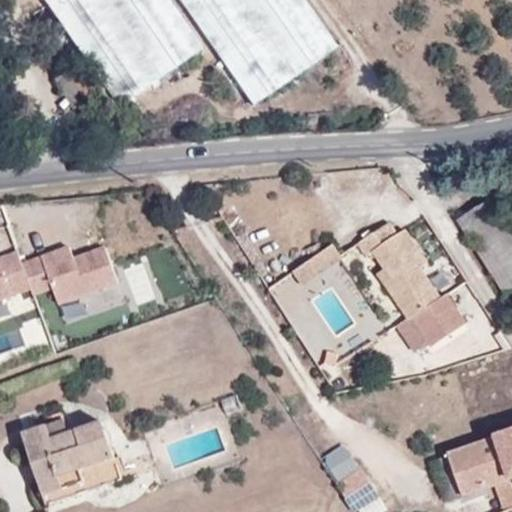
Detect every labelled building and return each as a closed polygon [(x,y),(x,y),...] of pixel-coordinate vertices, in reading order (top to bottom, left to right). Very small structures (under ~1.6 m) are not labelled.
[(201,48),(167,0),(43,0),(118,107),(201,48)] [(336,47),(303,0),(179,0),(252,105),(336,47)] [(511,288),(511,234),(489,199),(456,220),(505,293),(511,288)] [(412,315),(429,342),(432,346),(465,323),(445,294),(440,297),(420,268),(428,263),(405,229),(398,235),(389,223),(357,245),(365,257),(371,253),(383,270),(395,287),(387,292),(402,313),(406,319),(412,315)] [(313,233),(282,254),(293,271),(324,250),(313,233)] [(324,250),(293,271),(304,287),(343,261),(333,245),(324,250)] [(0,301),(30,291),(32,297),(52,290),(58,306),(117,285),(105,250),(73,262),(71,254),(60,258),(59,253),(21,267),(17,255),(0,261),(0,301)] [(60,258),(71,254),(69,250),(59,253),(60,258)] [(395,287),(383,270),(376,276),(387,292),(395,287)] [(391,321),(402,313),(387,292),(377,300),(391,321)] [(417,350),(429,342),(412,315),(406,319),(399,324),(417,350)] [(337,354),(327,352),(324,363),(336,365),(337,354)] [(236,395),(221,400),(226,415),(241,408),(236,395)] [(65,420),(25,433),(47,504),(121,480),(102,422),(68,433),(65,420)] [(446,435),(452,450),(471,444),(467,429),(446,435)] [(511,429),(471,444),(477,466),(502,458),(509,480),(511,479),(511,429)] [(494,486),(503,511),(504,511),(511,508),(511,490),(509,480),(502,458),(477,466),(471,444),(452,450),(452,452),(466,494),(494,486)] [(433,459),(446,501),(466,494),(452,452),(433,459)] [(359,471),(336,486),(353,511),(376,497),(359,471)]
